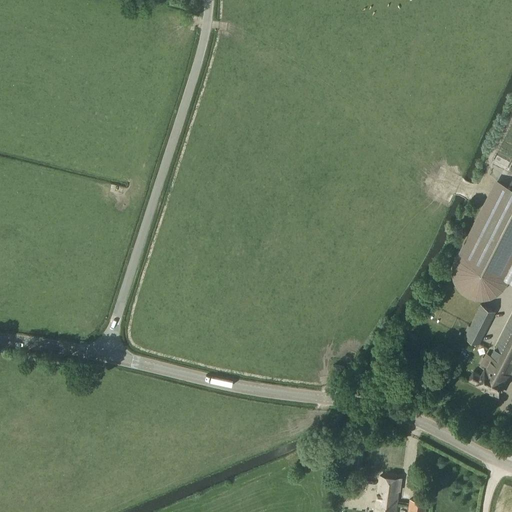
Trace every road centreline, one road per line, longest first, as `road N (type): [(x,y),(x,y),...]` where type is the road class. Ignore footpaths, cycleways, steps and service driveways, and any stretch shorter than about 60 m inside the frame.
road 1 (tertiary): [(103,355),(224,385),(364,405),(511,468)]
road 2 (unclassified): [(103,355),(202,41),(207,0)]
